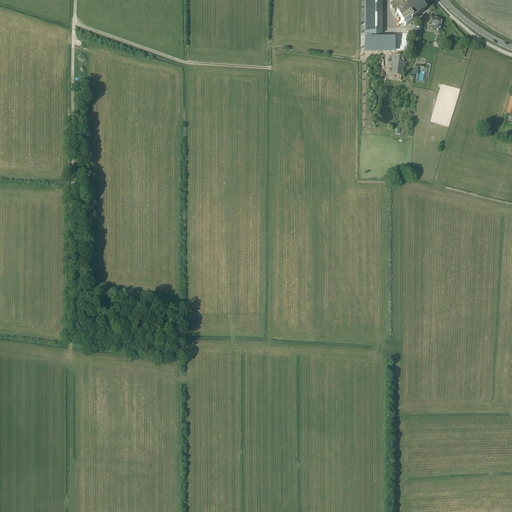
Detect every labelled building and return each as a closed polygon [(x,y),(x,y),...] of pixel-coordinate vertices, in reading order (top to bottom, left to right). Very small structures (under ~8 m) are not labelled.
[(364,0),(365,34),(381,34),(382,34),(381,0),(364,0)] [(426,10),(418,0),(398,0),(391,5),(402,20),(400,21),(403,25),(411,19),(412,20),(426,10)] [(442,19),(431,17),(429,25),(435,26),(434,31),(439,32),(440,27),(441,27),(442,19)] [(422,26),(414,24),(412,32),(416,33),(414,43),(419,43),(420,39),(418,39),(420,29),(422,30),(422,26)] [(403,76),(405,56),(393,55),(393,57),(392,57),(391,62),(392,62),(391,75),(403,76)]
